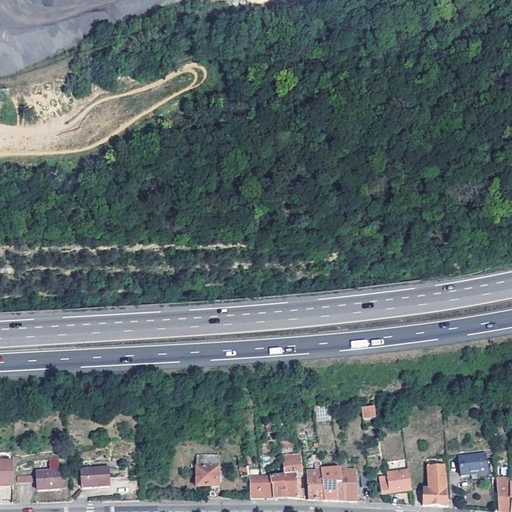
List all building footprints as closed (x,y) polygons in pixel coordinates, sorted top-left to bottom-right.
[(374,406),(361,408),(363,419),(375,417),(374,406)] [(277,433),(274,421),(265,423),(268,436),(277,433)] [(279,444),(281,449),(300,447),(299,440),(279,444)] [(324,501),(321,475),(321,472),(321,471),(318,449),(315,450),(316,462),(314,462),(315,472),(307,473),(309,500),(324,501)] [(282,456),(284,475),(287,474),(297,473),(303,472),(301,453),(282,456)] [(207,488),(207,498),(218,498),(218,457),(197,456),(197,462),(191,463),(191,468),(197,468),(197,488),(207,488)] [(487,458),(462,460),(464,477),(488,475),(487,458)] [(47,459),(48,471),(57,471),(57,459),(47,459)] [(0,461),(0,482),(1,483),(4,482),(4,484),(13,484),(13,461),(0,461)] [(248,479),(246,463),(239,464),(241,480),(248,479)] [(106,468),(80,469),(80,488),(107,487),(106,468)] [(449,507),(447,468),(429,468),(428,490),(423,490),(423,507),(449,507)] [(344,485),(346,502),(358,502),(356,470),(348,470),(342,470),(343,475),(344,485)] [(48,471),(35,472),(36,491),(58,489),(57,471),(48,471)] [(410,486),(408,472),(387,474),(387,476),(380,477),(382,495),(411,492),(410,486)] [(284,475),(284,477),(285,476),(287,498),(298,499),(298,494),(302,494),(301,485),(298,485),(297,477),(297,473),(287,474),(284,475)] [(343,475),(321,475),(324,501),(331,502),(337,502),(336,486),(344,485),(343,475)] [(370,488),(369,475),(361,475),(362,488),(370,488)] [(276,477),(271,477),(272,485),(273,486),(274,499),(277,499),(287,498),(285,476),(284,477),(276,477)] [(250,477),(251,499),(269,499),(274,499),(273,486),(272,485),(271,477),(250,477)] [(339,502),(346,502),(344,485),(336,486),(337,502),(339,502)] [(498,487),(498,511),(510,511),(511,486),(498,487)]
